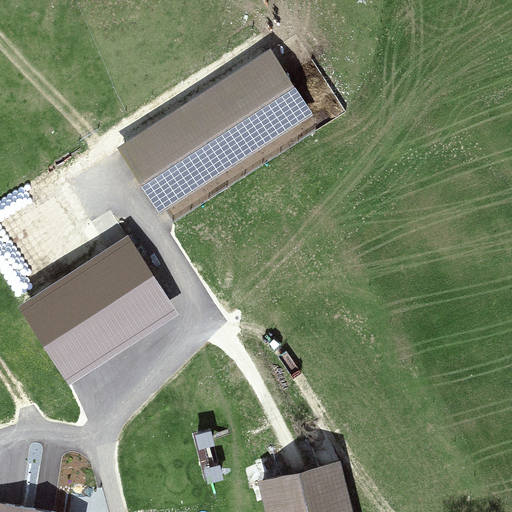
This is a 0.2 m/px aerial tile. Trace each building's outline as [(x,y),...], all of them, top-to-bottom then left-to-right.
[(270,50),(117,149),(160,215),(166,211),(173,223),(318,130),(310,118),(314,116),(270,50)] [(128,237),(17,309),(68,388),(180,317),(128,237)] [(198,442),(215,438),(211,423),(195,427),(198,442)] [(354,511),(339,450),(257,470),(268,511),(354,511)] [(223,472),(220,457),(204,460),(207,475),(223,472)] [(86,511),(87,511),(0,496),(0,511),(86,511)]
